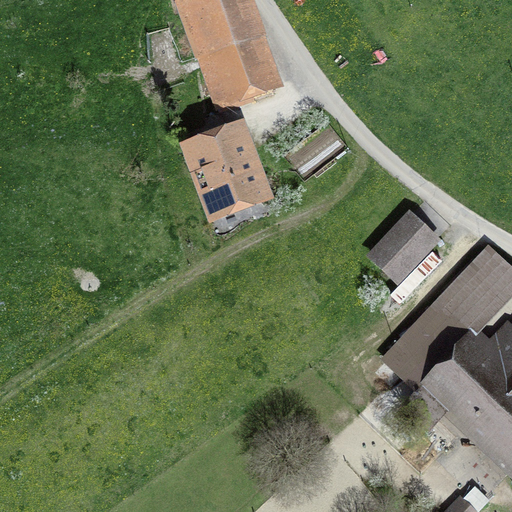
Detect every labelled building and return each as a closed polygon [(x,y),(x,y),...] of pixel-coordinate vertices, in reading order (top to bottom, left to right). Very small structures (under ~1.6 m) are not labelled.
[(183,0),(184,2),(178,4),(216,103),(271,84),(240,0),(183,0)] [(237,133),(186,152),(210,214),(260,195),(237,133)] [(407,219),(372,257),(397,281),(433,244),(420,232),(407,219)] [(389,363),(407,379),(456,327),(508,272),(486,252),(434,306),(438,310),(389,363)] [(481,351),(456,327),(407,379),(419,390),(404,404),(430,429),(453,406),(511,462),(511,327),(508,323),(481,351)] [(461,511),(450,498),(434,511),(461,511)]
